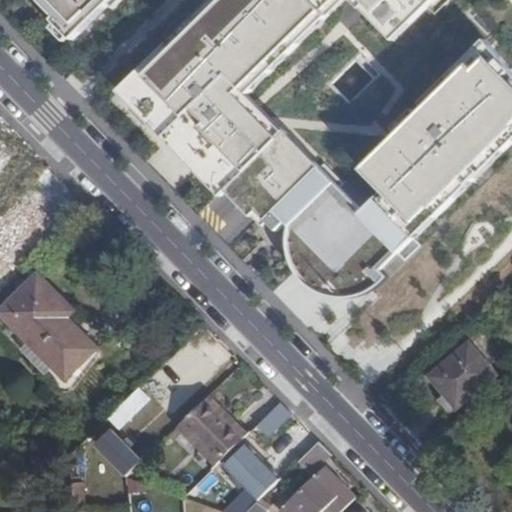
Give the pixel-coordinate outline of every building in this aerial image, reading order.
[(39,0),(78,39),(117,0),(39,0)] [(215,0),(120,93),(187,161),(196,171),(220,194),(223,198),(229,192),(255,219),(257,221),(263,228),(269,221),(279,232),(288,224),(292,228),(291,235),(290,246),(291,254),(294,262),(297,270),(304,280),(312,288),(318,292),(331,298),(339,300),(349,301),(357,300),(366,298),(372,296),(382,286),(376,279),(392,262),(399,270),(415,254),(408,247),(511,145),(511,70),(487,41),(422,105),(427,111),(366,172),(387,193),(367,213),(343,189),(346,186),(327,166),(322,171),(250,96),(347,0),(353,0),(395,42),(437,0),(215,0)] [(0,268),(9,279),(54,236),(29,209),(0,236),(0,268)] [(41,276),(2,313),(29,342),(23,350),(48,376),(55,369),(68,381),(100,349),(71,321),(79,313),(72,306),(41,276)] [(444,393),(459,409),(497,377),(496,376),(472,346),(433,379),(444,393)] [(234,414),(216,394),(210,399),(229,419),(234,414)] [(186,423),(221,464),(252,433),(234,414),(229,419),(210,399),(186,423)] [(264,442),(292,414),(282,404),(260,425),(265,430),(258,437),(264,442)] [(134,415),(124,405),(111,419),(121,429),(134,415)] [(115,433),(121,429),(111,419),(90,438),(100,448),(115,433)] [(124,490),(129,486),(129,480),(145,464),(129,448),(116,433),(100,448),(117,465),(108,473),(124,490)] [(313,477),(333,457),(321,445),(302,464),(313,477)] [(245,487),(260,504),(283,482),(267,464),(250,446),(228,467),(245,487)] [(287,511),(348,511),(360,502),(343,485),(331,471),(287,511)] [(222,484),(212,473),(198,487),(205,493),(209,498),(222,484)] [(85,485),(73,485),(75,510),(88,509),(85,485)] [(205,493),(198,487),(191,493),(198,500),(205,493)] [(252,511),(260,504),(245,487),(232,499),(235,503),(224,511),(252,511)]
